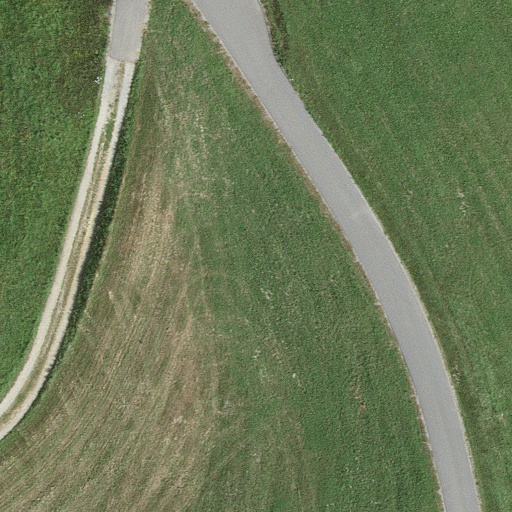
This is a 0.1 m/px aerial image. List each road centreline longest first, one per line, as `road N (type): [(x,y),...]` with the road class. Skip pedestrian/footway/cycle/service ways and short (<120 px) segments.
road 1 (unclassified): [(213,0),(366,232),(439,402),(465,511)]
road 2 (track): [(0,425),(48,356),(110,128),(132,0)]
